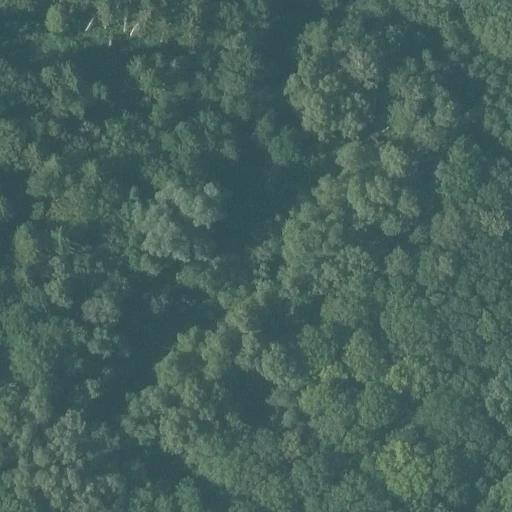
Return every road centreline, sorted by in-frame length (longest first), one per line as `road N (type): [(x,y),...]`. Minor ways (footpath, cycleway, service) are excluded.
road 1 (track): [(0,388),(216,69),(282,0)]
road 2 (track): [(511,69),(364,0)]
